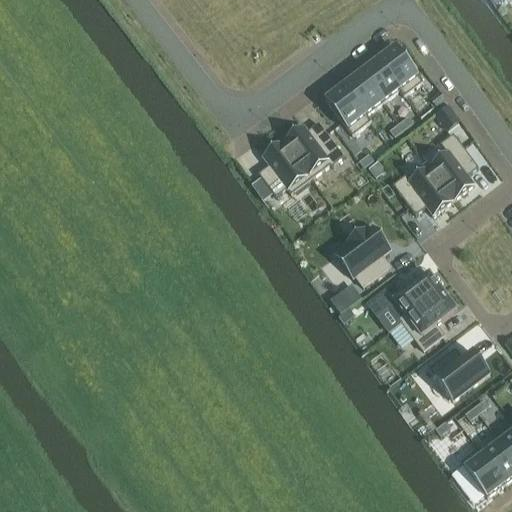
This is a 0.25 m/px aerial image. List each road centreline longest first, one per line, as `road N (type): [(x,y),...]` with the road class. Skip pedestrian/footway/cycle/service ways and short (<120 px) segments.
road 1 (residential): [(511,154),(428,35),(406,19),(370,22),(260,106),(229,109),(137,0)]
road 2 (residential): [(511,191),(445,241),(443,251),(493,323),(511,325)]
